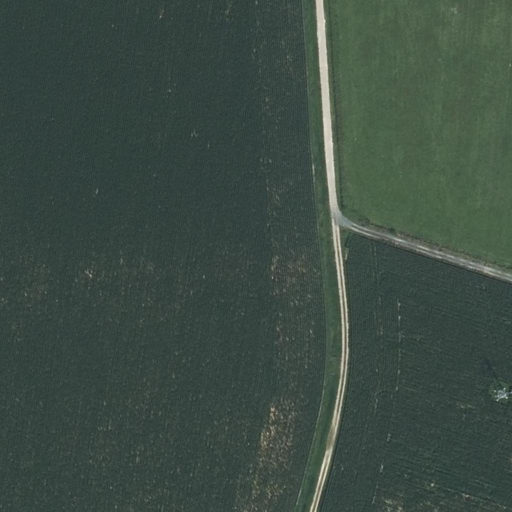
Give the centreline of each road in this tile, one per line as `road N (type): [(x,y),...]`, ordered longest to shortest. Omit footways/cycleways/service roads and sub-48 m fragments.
road 1 (track): [(321,0),(346,351),(313,511)]
road 2 (track): [(336,220),(511,276)]
